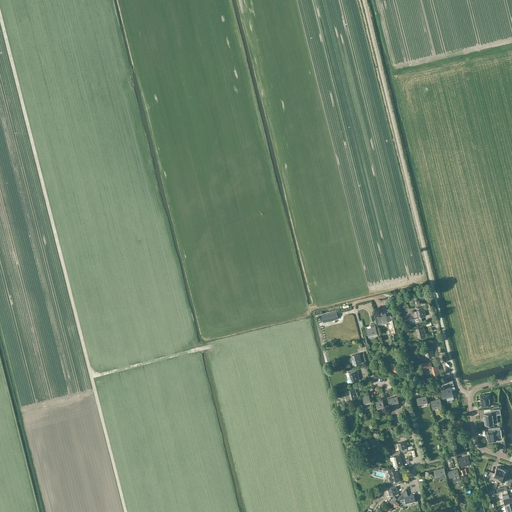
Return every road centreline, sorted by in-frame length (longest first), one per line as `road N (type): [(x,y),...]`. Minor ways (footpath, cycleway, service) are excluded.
road 1 (track): [(92,376),(0,13)]
road 2 (track): [(92,376),(126,511)]
road 3 (track): [(210,347),(92,376)]
